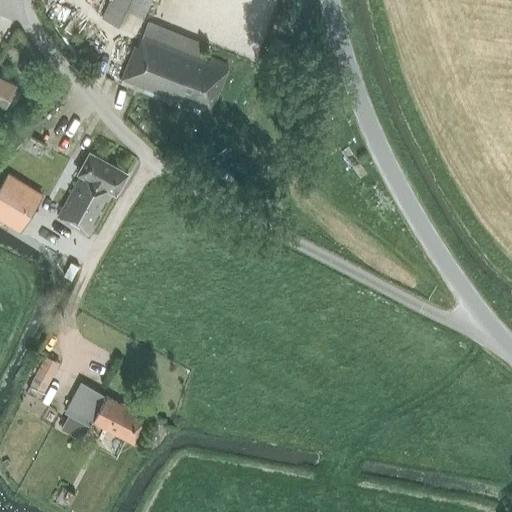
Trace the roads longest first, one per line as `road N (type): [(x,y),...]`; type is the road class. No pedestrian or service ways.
road 1 (residential): [(493,330),(457,323),(154,163),(43,46),(22,0)]
road 2 (tertiary): [(493,330),(388,169),(329,0)]
